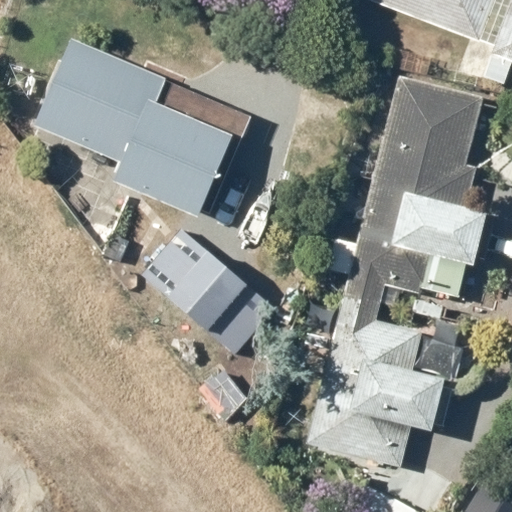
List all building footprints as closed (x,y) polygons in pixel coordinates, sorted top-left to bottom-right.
[(496,0),(380,0),(483,38),(496,0)] [(511,57),(511,27),(502,54),(511,57)] [(166,73),(73,37),(38,126),(124,160),(115,184),(200,219),(234,134),(154,102),(166,73)] [(471,162),(488,90),(399,70),(313,442),(398,462),(406,424),(429,429),(439,385),(409,378),(418,341),(382,333),(391,292),(434,301),(443,263),(474,270),(487,216),(485,170),(471,162)] [(230,269),(185,231),(157,264),(202,302),(230,269)] [(511,511),(511,502),(484,485),(466,511),(511,511)] [(418,511),(370,487),(357,511),(418,511)]
